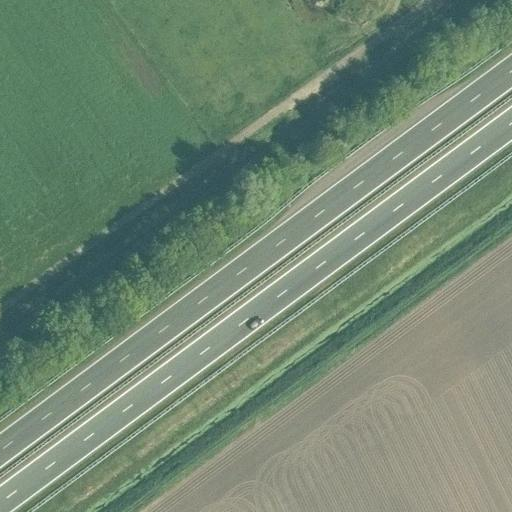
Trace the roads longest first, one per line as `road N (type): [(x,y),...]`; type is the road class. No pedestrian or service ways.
road 1 (trunk): [(511,72),(0,452)]
road 2 (trunk): [(0,505),(511,126)]
